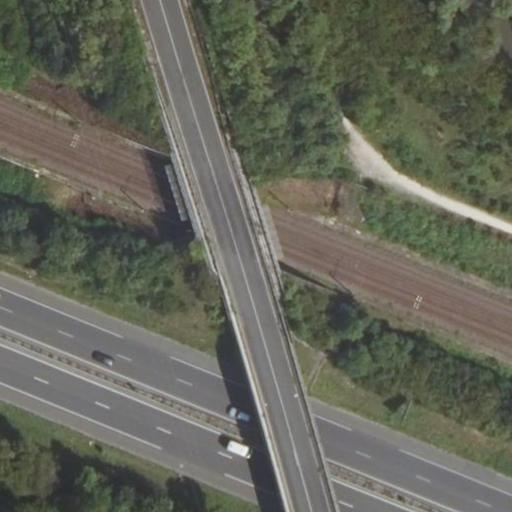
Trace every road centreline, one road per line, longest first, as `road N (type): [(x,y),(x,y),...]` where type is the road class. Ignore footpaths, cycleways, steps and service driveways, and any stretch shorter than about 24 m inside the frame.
road 1 (motorway): [(511,511),(0,304)]
road 2 (tertiary): [(311,511),(161,0)]
road 3 (motorway): [(0,365),(363,511)]
road 4 (track): [(511,231),(395,187),(351,144),(305,0)]
